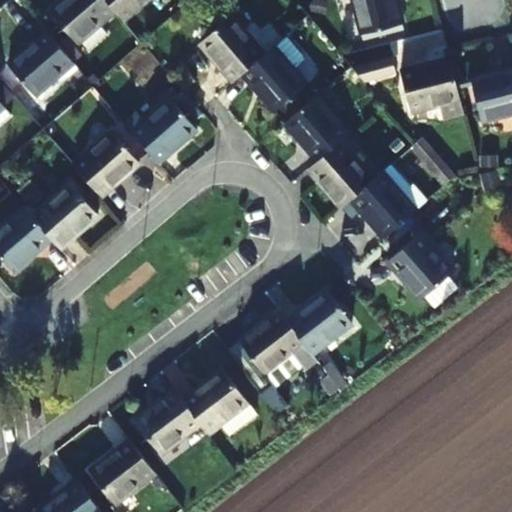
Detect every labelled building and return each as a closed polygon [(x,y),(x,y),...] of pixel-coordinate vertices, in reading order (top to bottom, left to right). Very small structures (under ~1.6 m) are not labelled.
[(115,11),(105,0),(62,0),(50,11),(77,43),(80,41),(88,50),(107,34),(99,24),(115,11)] [(105,0),(115,11),(123,20),(145,0),(105,0)] [(396,0),(353,0),(363,34),(403,24),(396,0)] [(241,74),(273,46),(260,31),(251,38),(231,16),(199,43),(233,81),(241,74)] [(73,62),(46,31),(7,64),(34,96),(73,62)] [(273,46),(241,74),(274,112),(306,84),(273,46)] [(459,98),(449,58),(400,71),(410,111),(459,98)] [(393,74),(389,59),(353,68),(364,81),(393,74)] [(511,112),(511,70),(471,80),(482,120),(511,112)] [(284,123),(317,161),(340,142),(349,133),(316,95),(284,123)] [(196,129),(169,97),(131,130),(158,162),(196,129)] [(138,163),(111,131),(73,164),(100,196),(138,163)] [(350,199),(373,179),(340,142),(317,161),(308,169),(341,207),(350,199)] [(382,171),(373,179),(350,199),(383,237),(415,209),(382,171)] [(70,183),(32,216),(51,239),(60,249),(98,214),(70,183)] [(44,196),(35,187),(23,198),(32,207),(44,196)] [(51,239),(32,216),(24,208),(0,228),(0,256),(13,271),(51,239)] [(452,272),(419,233),(388,260),(422,299),(452,272)] [(325,290),(287,320),(312,354),(352,323),(325,290)] [(287,320),(280,310),(240,339),(265,373),(276,387),(304,367),(306,369),(317,361),(312,354),(287,320)] [(221,370),(182,399),(200,423),(208,434),(248,403),(221,370)] [(200,423),(182,399),(175,390),(136,420),(160,454),(200,423)] [(156,473),(131,440),(90,470),(115,504),(156,473)] [(100,511),(77,480),(38,511),(100,511)]
